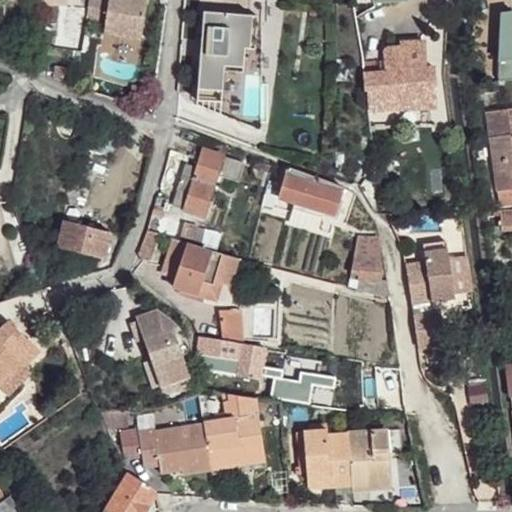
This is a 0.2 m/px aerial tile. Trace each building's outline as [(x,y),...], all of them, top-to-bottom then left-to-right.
[(146,0),(87,0),(85,19),(104,23),(103,32),(139,39),(146,0)] [(205,10),(197,99),(240,102),(243,72),(257,73),(262,15),(205,10)] [(386,62),(364,62),(365,89),(368,90),(369,110),(436,107),(435,66),(426,66),(424,41),(403,42),(402,48),(395,48),(390,50),(387,51),(386,55),(386,62)] [(240,102),(197,99),(197,104),(239,121),(240,102)] [(511,107),(488,111),(500,204),(511,202),(511,107)] [(191,184),(184,210),(206,216),(224,156),(202,149),(198,162),(191,184)] [(198,162),(188,158),(181,181),(191,184),(198,162)] [(320,178),(288,167),(279,194),(334,214),(343,187),(320,178)] [(162,211),(153,208),(147,230),(168,236),(205,246),(208,231),(161,216),(162,211)] [(511,210),(501,212),(504,227),(511,225),(511,210)] [(110,228),(64,220),(58,248),(104,255),(110,228)] [(373,236),(358,232),(351,269),(358,271),(357,275),(365,276),(373,236)] [(209,247),(205,246),(168,236),(159,273),(173,277),(170,286),(197,292),(200,285),(209,247)] [(428,264),(407,267),(419,349),(447,345),(443,312),(434,313),(433,305),(456,301),(448,243),(426,246),(428,264)] [(236,256),(209,247),(200,285),(219,291),(227,264),(233,264),(236,256)] [(157,307),(135,316),(163,395),(192,383),(171,326),(179,325),(177,320),(157,307)] [(223,336),(244,335),(242,309),(221,310),(223,336)] [(0,382),(18,363),(23,367),(37,351),(4,322),(0,326),(0,382)] [(264,343),(200,335),(197,352),(238,358),(236,372),(259,375),(264,343)] [(18,363),(0,382),(0,390),(6,396),(29,373),(23,367),(18,363)] [(399,365),(376,363),(376,380),(385,381),(385,388),(379,389),(378,402),(404,404),(400,369),(399,365)] [(257,399),(229,404),(232,420),(234,427),(204,432),(208,463),(263,454),(266,455),(257,399)] [(232,420),(202,424),(204,432),(234,427),(232,420)] [(153,429),(138,433),(142,464),(157,462),(158,476),(177,474),(179,480),(209,475),(208,463),(204,432),(202,424),(153,433),(153,429)] [(328,428),(306,431),(309,479),(330,476),(332,484),(353,483),(349,431),(329,433),(328,428)] [(387,428),(349,431),(353,483),(354,489),(369,487),(392,485),(390,452),(387,428)] [(400,428),(387,428),(390,452),(403,450),(400,428)] [(263,454),(208,463),(209,475),(266,466),(263,454)] [(124,484),(107,511),(143,511),(155,492),(151,486),(144,481),(129,474),(124,484)] [(330,476),(309,479),(309,487),(332,484),(330,476)] [(392,485),(369,487),(370,494),(393,492),(392,485)] [(13,511),(0,492),(0,511),(13,511)]
